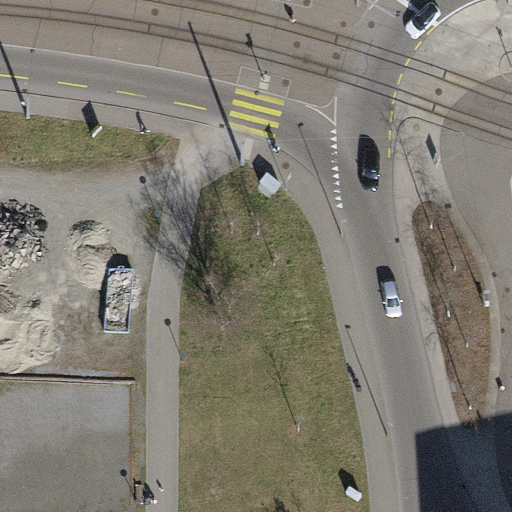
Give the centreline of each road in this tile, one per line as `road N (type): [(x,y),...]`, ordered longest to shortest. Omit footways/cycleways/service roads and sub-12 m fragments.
road 1 (secondary): [(0,62),(143,80),(251,111),(306,136),(365,184)]
road 2 (secondary): [(365,184),(433,511)]
road 3 (secondary): [(424,0),(392,29),(372,68),(365,184)]
